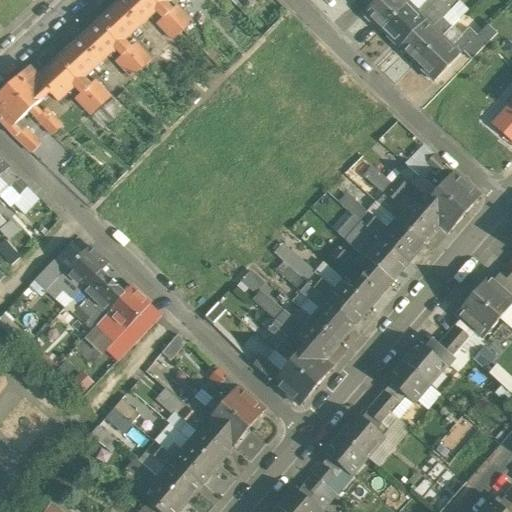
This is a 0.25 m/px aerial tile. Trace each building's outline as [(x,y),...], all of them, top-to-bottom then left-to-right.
[(122,0),(118,4),(140,27),(156,13),(160,9),(151,0),(122,0)] [(151,0),(160,9),(165,5),(170,0),(151,0)] [(377,0),(363,14),(381,31),(405,5),(400,0),(377,0)] [(437,0),(427,0),(415,14),(423,22),(441,3),(437,0)] [(441,3),(423,22),(431,30),(449,11),(441,3)] [(125,42),(140,27),(118,4),(98,23),(119,47),(125,42)] [(171,11),(165,5),(160,9),(166,16),(171,11)] [(405,5),(381,31),(398,48),(423,22),(415,14),(405,5)] [(191,23),(176,6),(171,11),(166,16),(181,32),(191,23)] [(166,16),(160,9),(156,13),(162,19),(166,16)] [(181,32),(166,16),(162,19),(157,24),(172,41),(181,32)] [(431,30),(423,22),(398,48),(415,65),(440,39),(431,30)] [(79,40),(101,64),(116,50),(119,47),(98,23),(79,40)] [(477,38),(463,53),(471,61),(497,35),(487,27),(476,38),(477,38)] [(468,30),(450,48),(459,57),(463,53),(477,38),(476,38),(468,30)] [(440,39),(415,65),(433,82),(459,57),(450,48),(440,39)] [(83,80),(101,64),(79,40),(57,60),(79,84),(83,80)] [(130,49),(125,42),(119,47),(126,53),(130,49)] [(150,61),(135,44),(130,49),(126,53),(141,70),(150,61)] [(126,53),(119,47),(116,50),(122,57),(126,53)] [(141,70),(126,53),(122,57),(116,62),(131,79),(141,70)] [(49,94),(57,103),(74,88),(79,84),(57,60),(37,78),(49,94)] [(37,78),(28,70),(7,89),(29,113),(34,108),(49,94),(37,78)] [(90,87),(83,80),(79,84),(85,91),(90,87)] [(109,98),(94,82),(90,87),(85,91),(100,107),(109,98)] [(85,91),(79,84),(74,88),(81,95),(85,91)] [(29,113),(7,89),(0,95),(0,122),(8,132),(29,113)] [(100,107),(85,91),(81,95),(76,100),(90,116),(100,107)] [(511,105),(493,126),(511,142),(511,105)] [(34,108),(29,113),(35,120),(40,115),(34,108)] [(40,115),(35,120),(51,137),(61,128),(45,111),(40,115)] [(20,134),(15,139),(31,154),(40,144),(24,129),(20,134)] [(15,130),(11,135),(15,139),(20,134),(15,130)] [(445,166),(434,156),(426,164),(438,174),(442,171),(445,166)] [(8,170),(0,177),(0,179),(7,187),(16,178),(8,170)] [(480,197),(452,173),(436,192),(464,216),(480,197)] [(400,176),(392,185),(404,195),(408,191),(412,187),(400,176)] [(16,178),(7,187),(19,198),(27,189),(16,178)] [(404,195),(392,185),(385,194),(397,204),(401,200),(404,195)] [(424,206),(408,191),(404,195),(409,199),(412,202),(421,210),(424,206)] [(464,216),(436,192),(424,206),(421,210),(439,226),(448,233),(464,216)] [(367,214),(352,200),(345,209),(360,222),(367,214)] [(421,210),(412,202),(396,221),(423,245),(439,226),(421,210)] [(380,224),(367,214),(360,222),(372,233),(376,236),(380,232),(376,229),(380,224)] [(423,245),(396,221),(387,232),(380,239),(408,263),(423,245)] [(372,233),(360,222),(353,231),(365,241),(369,237),(372,233)] [(384,228),(380,224),(376,229),(380,232),(376,236),(380,239),(387,232),(383,229),(384,228)] [(408,263),(380,239),(365,257),(373,264),(392,281),(408,263)] [(5,242),(0,247),(0,253),(11,267),(20,259),(5,242)] [(66,272),(65,274),(83,291),(101,272),(108,265),(89,247),(66,272)] [(348,255),(339,247),(328,259),(338,268),(348,255)] [(365,257),(360,262),(368,269),(373,264),(365,257)] [(64,310),(83,291),(65,274),(66,272),(53,262),(34,281),(64,310)] [(368,269),(351,289),(370,306),(392,281),(373,264),(368,269)] [(511,269),(508,266),(494,281),(508,293),(511,289),(511,269)] [(258,293),(267,281),(252,269),(242,282),(258,293)] [(101,272),(83,291),(108,314),(125,296),(101,272)] [(327,286),(314,275),(307,284),(320,294),(324,290),(327,286)] [(494,281),(489,277),(472,296),(499,319),(511,304),(511,296),(508,293),(494,281)] [(351,289),(343,283),(327,301),(355,324),(370,306),(351,289)] [(320,294),(307,284),(300,293),(316,307),(324,297),(320,294)] [(125,296),(108,314),(96,327),(114,343),(151,305),(133,288),(125,296)] [(499,319),(472,296),(456,315),(461,319),(475,332),(483,338),(499,319)] [(93,331),(108,314),(90,297),(74,314),(93,331)] [(355,324),(327,301),(312,319),(339,342),(355,324)] [(159,318),(151,305),(114,343),(107,351),(117,362),(159,318)] [(6,313),(0,318),(0,327),(26,352),(36,341),(6,313)] [(299,326),(283,313),(276,321),(292,335),(299,326)] [(339,342),(312,319),(296,338),(304,345),(323,361),(339,342)] [(461,319),(446,337),(460,350),(475,332),(461,319)] [(292,335),(276,321),(268,330),(284,344),(288,339),(300,350),(304,345),(296,338),(292,335)] [(161,355),(170,362),(186,344),(177,337),(161,355)] [(446,337),(432,354),(446,366),(460,350),(446,337)] [(432,354),(418,342),(402,361),(430,385),(446,366),(432,354)] [(323,361),(304,345),(300,350),(289,364),(316,388),(332,369),(323,361)] [(277,370),(260,356),(253,365),(269,379),(277,370)] [(402,361),(385,380),(391,385),(405,397),(413,404),(430,385),(402,361)] [(316,388),(289,364),(272,383),(300,406),(316,388)] [(231,380),(219,369),(211,378),(223,389),(226,385),(231,380)] [(391,385),(376,402),(391,414),(405,397),(391,385)] [(265,410),(238,387),(222,405),(249,428),(265,410)] [(206,409),(194,398),(187,406),(199,417),(202,413),(206,409)] [(114,409),(131,424),(132,425),(139,416),(121,400),(114,409)] [(376,402),(361,419),(376,432),(391,414),(376,402)] [(249,428),(222,405),(207,423),(233,446),(249,428)] [(199,417),(187,406),(179,416),(191,426),(195,422),(199,417)] [(122,433),(131,424),(114,409),(105,419),(122,433)] [(361,419),(356,415),(339,434),(368,457),(384,439),(376,432),(361,419)] [(199,417),(195,422),(198,425),(203,420),(199,417)] [(233,446),(207,423),(190,442),(217,465),(233,446)] [(110,454),(118,445),(98,427),(90,437),(110,454)] [(175,445),(163,434),(155,443),(167,454),(171,450),(175,445)] [(339,434),(323,453),(328,457),(343,470),(351,477),(368,457),(339,434)] [(217,465),(190,442),(175,460),(201,484),(217,465)] [(167,454),(155,443),(147,452),(160,463),(163,458),(167,454)] [(328,457),(313,475),(328,487),(343,470),(328,457)] [(201,484),(175,460),(159,479),(186,502),(201,484)] [(143,482),(131,471),(122,481),(135,492),(139,487),(143,482)] [(313,475),(298,493),(305,499),(309,495),(316,501),(328,487),(313,475)] [(176,511),(186,502),(159,479),(142,498),(158,511),(176,511)] [(143,490),(139,487),(135,492),(138,495),(143,490)] [(298,493),(293,488),(277,507),(283,511),(319,511),(305,499),(298,493)] [(511,511),(511,489),(498,505),(506,511),(511,511)] [(506,511),(498,505),(492,500),(481,511),(506,511)]
